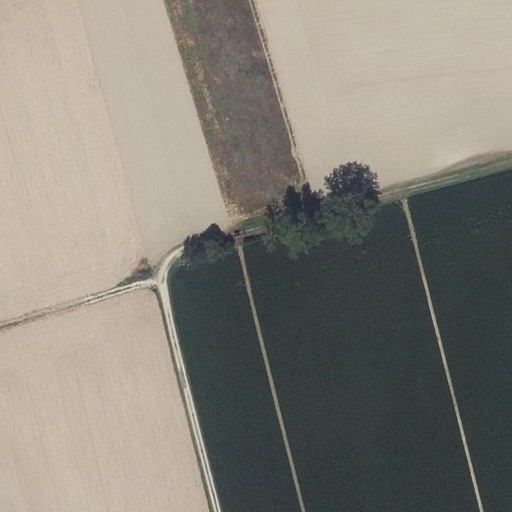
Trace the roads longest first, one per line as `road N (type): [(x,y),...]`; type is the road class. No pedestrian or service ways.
road 1 (track): [(217,511),(164,287),(171,259),(511,161)]
road 2 (track): [(163,279),(0,324)]
